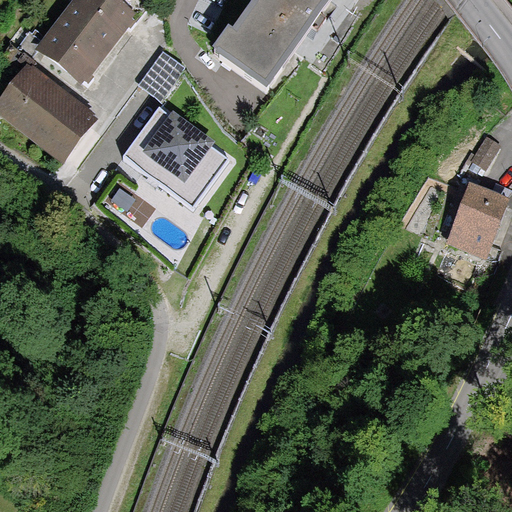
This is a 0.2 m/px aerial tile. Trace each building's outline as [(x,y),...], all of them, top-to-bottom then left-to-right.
[(131,29),(94,0),(81,0),(33,62),(78,97),(131,29)] [(329,0),(255,0),(212,60),(262,95),(329,0)] [(24,76),(0,106),(0,121),(62,169),(93,128),(24,76)] [(228,162),(154,113),(120,163),(194,212),(228,162)] [(494,152),(481,143),(467,165),(480,174),(494,152)] [(508,205),(471,193),(452,248),(488,261),(508,205)]
